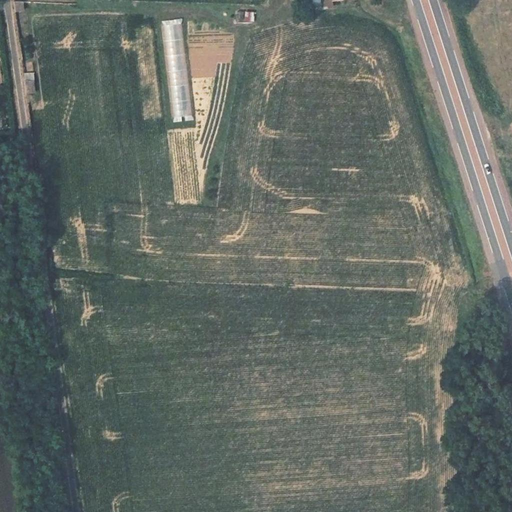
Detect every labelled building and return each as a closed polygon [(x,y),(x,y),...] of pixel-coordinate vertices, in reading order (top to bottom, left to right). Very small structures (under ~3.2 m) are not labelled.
[(23,1),(15,0),(13,0),(15,12),(24,10),(23,1)] [(309,0),(312,12),(331,8),(330,2),(329,0),(309,0)] [(254,21),(255,12),(245,11),(245,21),(254,21)] [(191,120),(184,20),(166,21),(173,121),(191,120)] [(143,120),(162,119),(153,27),(141,28),(141,22),(133,22),(143,120)] [(34,72),(24,73),(26,93),(36,92),(34,72)]
